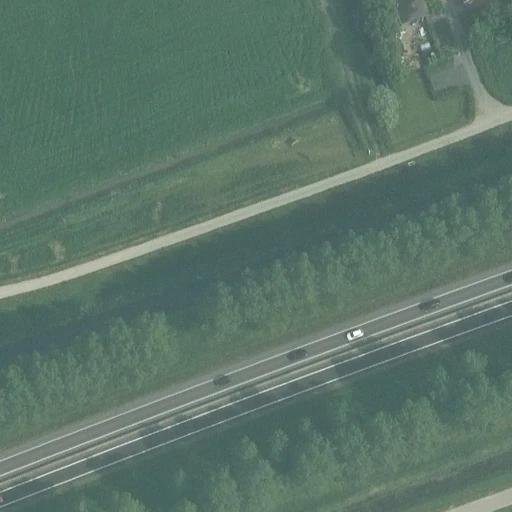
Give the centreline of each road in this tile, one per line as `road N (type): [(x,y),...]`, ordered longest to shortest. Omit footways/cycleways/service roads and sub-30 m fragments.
road 1 (trunk): [(0,496),(511,305)]
road 2 (trunk): [(511,276),(0,464)]
road 3 (unclassified): [(511,115),(0,292)]
